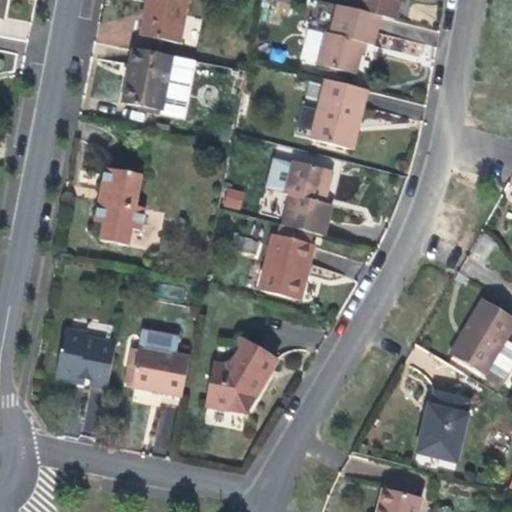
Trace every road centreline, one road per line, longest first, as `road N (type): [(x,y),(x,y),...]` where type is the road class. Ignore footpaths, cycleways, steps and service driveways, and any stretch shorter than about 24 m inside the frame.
road 1 (residential): [(466,0),(423,216),(262,511)]
road 2 (residential): [(71,0),(0,393)]
road 3 (residential): [(239,511),(223,488),(58,455),(17,472)]
